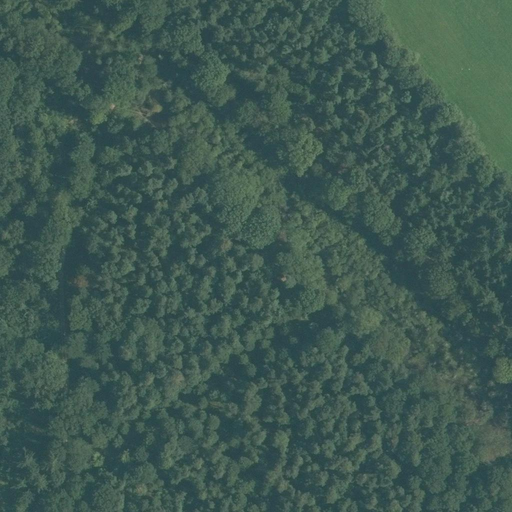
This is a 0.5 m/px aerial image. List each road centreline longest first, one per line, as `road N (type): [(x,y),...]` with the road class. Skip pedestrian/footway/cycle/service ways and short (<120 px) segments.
road 1 (track): [(63,384),(64,244),(108,112),(169,0)]
road 2 (track): [(69,511),(63,384)]
